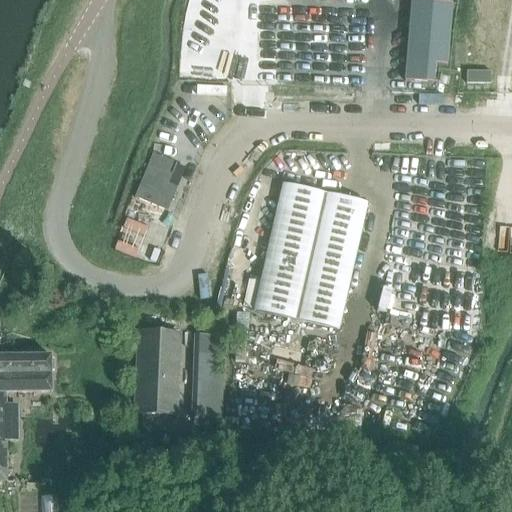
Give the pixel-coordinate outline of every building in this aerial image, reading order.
[(404,81),(432,83),(433,64),(446,65),(450,0),(390,0),(410,2),(404,81)] [(467,71),(467,83),(491,83),(491,71),(467,71)] [(134,197),(166,210),(176,188),(167,185),(176,163),(152,154),(134,197)] [(254,310),(296,319),(324,193),(282,184),(254,310)] [(324,193),(296,319),(338,329),(366,203),(324,193)] [(137,331),(133,414),(176,416),(180,333),(137,331)] [(0,480),(7,480),(7,442),(7,406),(7,393),(50,392),(50,357),(0,356),(0,480)]
